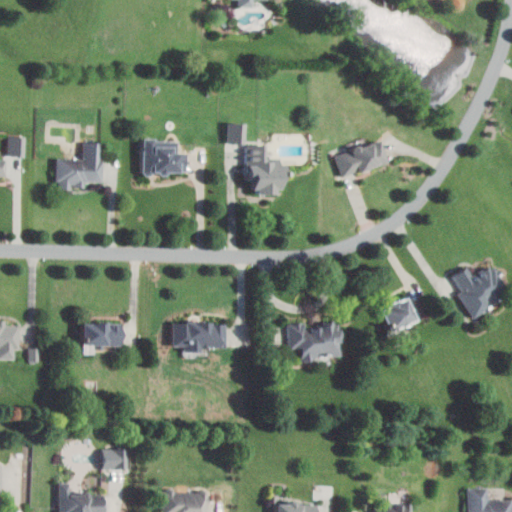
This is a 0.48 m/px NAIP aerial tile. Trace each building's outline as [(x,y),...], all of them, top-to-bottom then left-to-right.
[(245,122),(227,121),(226,141),(245,141),(245,122)] [(24,155),(25,135),(7,134),(6,154),(24,155)] [(386,159),(378,137),(333,154),(341,176),(386,159)] [(176,138),(141,138),(142,172),(185,171),(185,151),(176,151),(176,138)] [(101,140),(82,140),(81,157),(56,157),(55,188),(69,188),(70,185),(83,185),(84,180),(100,180),(101,140)] [(263,142),(246,142),(245,179),(253,180),(252,192),(279,193),(280,164),(278,164),(278,154),(263,154),(263,142)] [(471,314),(509,293),(492,264),(472,275),(466,266),(452,274),(461,289),(457,291),(471,314)] [(379,307),(389,330),(416,318),(406,295),(379,307)] [(18,323),(5,323),(5,319),(0,319),(0,357),(13,358),(13,347),(18,348),(18,323)] [(122,344),(121,321),(81,322),(81,353),(94,353),(94,345),(122,344)] [(171,344),(182,345),(182,350),(200,350),(200,346),(225,346),(225,321),(172,321),(171,344)] [(341,354),(339,328),(333,328),(333,323),(305,325),(305,321),(287,322),(289,347),(300,346),(301,359),(324,358),(324,355),(341,354)] [(101,467),(126,467),(126,448),(101,447),(101,467)] [(57,511),(102,511),(102,496),(85,496),(85,488),(69,488),(69,481),(58,481),(57,511)] [(510,511),(510,499),(487,499),(486,486),(466,487),(466,511),(510,511)] [(205,511),(206,490),(161,489),(160,511),(205,511)] [(316,511),(316,502),(275,501),(274,511),(316,511)] [(409,511),(410,502),(375,501),(375,511),(409,511)]
